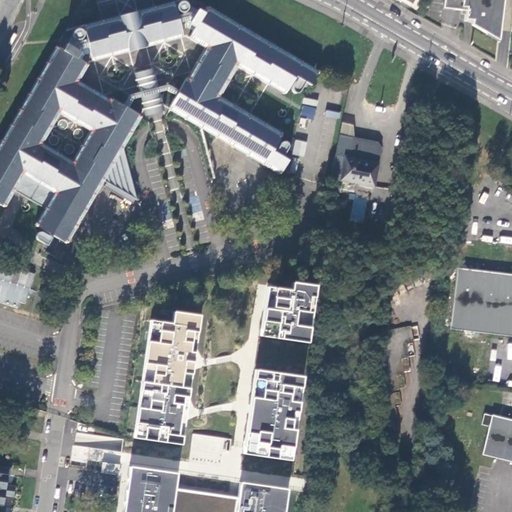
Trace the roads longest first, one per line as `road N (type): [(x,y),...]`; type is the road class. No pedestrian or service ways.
road 1 (track): [(424,311),(404,511)]
road 2 (secondary): [(383,25),(511,100)]
